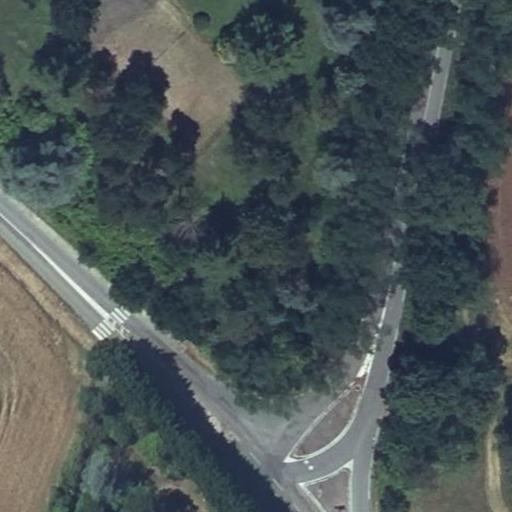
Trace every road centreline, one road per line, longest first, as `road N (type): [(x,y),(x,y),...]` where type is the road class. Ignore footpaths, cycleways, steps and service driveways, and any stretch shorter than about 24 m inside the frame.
road 1 (tertiary): [(0,218),(254,482)]
road 2 (tertiary): [(447,0),(385,308)]
road 3 (tertiary): [(215,405),(0,211)]
road 4 (tertiary): [(361,433),(385,308)]
